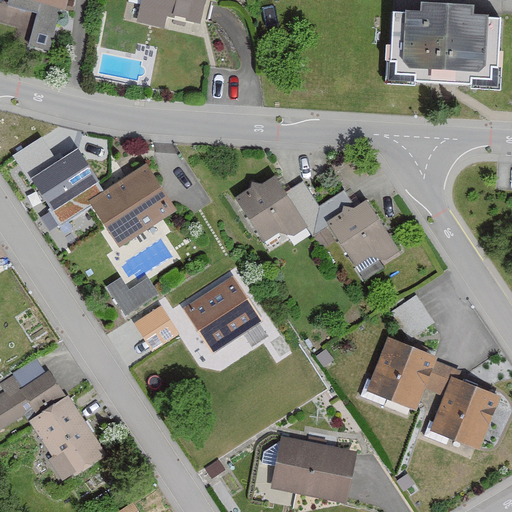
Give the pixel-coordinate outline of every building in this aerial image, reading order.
[(9,0),(7,10),(35,17),(27,49),(46,53),(56,12),(64,14),(67,0),(9,0)] [(203,0),(140,0),(134,25),(160,32),(163,20),(196,28),(203,0)] [(492,95),(496,21),(470,20),(470,11),(416,8),(415,17),(389,15),(385,89),(492,95)] [(142,171),(88,204),(115,248),(169,215),(142,171)] [(43,191),(60,216),(86,199),(70,174),(43,191)] [(261,245),(275,235),(289,238),(301,230),(268,181),(233,204),(261,245)] [(395,253),(363,204),(326,228),(357,277),(395,253)] [(125,296),(116,283),(105,290),(124,320),(156,300),(145,283),(125,296)] [(257,324),(229,283),(183,314),(211,355),(257,324)] [(409,332),(434,317),(418,291),(394,305),(409,332)] [(177,339),(159,311),(132,327),(150,355),(177,339)] [(434,361),(385,343),(364,396),(413,415),(434,361)] [(45,376),(18,393),(31,413),(58,396),(45,376)] [(0,431),(22,418),(15,378),(0,386),(0,390),(3,395),(0,396),(0,431)] [(500,401),(447,381),(427,436),(480,455),(500,401)] [(102,458),(66,400),(28,424),(50,460),(47,463),(60,484),(102,458)] [(341,507),(351,456),(280,443),(271,494),(341,507)]
